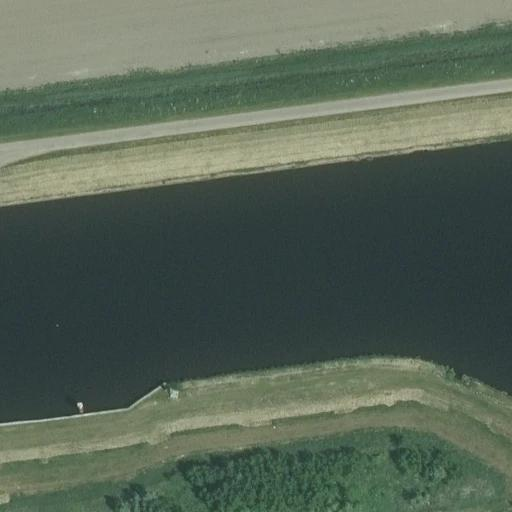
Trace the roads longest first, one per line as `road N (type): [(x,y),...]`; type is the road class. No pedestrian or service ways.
road 1 (track): [(511,465),(433,423),(408,419),(184,446),(105,472),(0,480)]
road 2 (unclassified): [(0,150),(511,87)]
